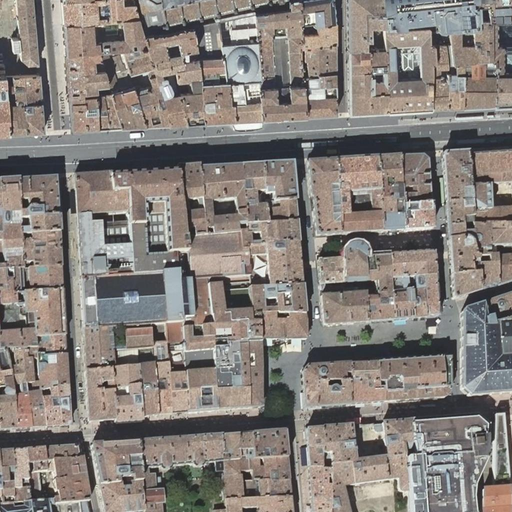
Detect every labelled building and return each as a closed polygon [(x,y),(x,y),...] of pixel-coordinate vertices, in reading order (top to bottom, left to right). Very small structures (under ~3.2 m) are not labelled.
[(15,0),(16,6),(13,6),(14,16),(17,16),(17,23),(16,23),(15,25),(15,36),(17,39),(19,39),(19,45),(12,46),(12,51),(19,50),(20,59),(27,64),(38,63),(36,41),(34,20),(32,0),(15,0)] [(99,22),(106,22),(110,22),(122,21),(138,20),(136,13),(134,5),(122,6),(121,0),(73,0),(61,1),(63,25),(90,23),(97,23),(99,22)] [(136,0),(140,16),(141,16),(145,31),(151,29),(152,28),(157,27),(158,28),(164,26),(164,28),(167,28),(167,26),(181,22),(182,24),(184,23),(184,22),(198,18),(199,20),(202,19),(201,18),(216,14),(216,16),(219,16),(218,14),(233,10),(233,12),(236,12),(235,10),(250,6),(250,8),(253,8),(252,6),(267,2),(268,4),(270,4),(270,2),(276,0),(281,0),(282,1),(285,0),(284,0),(136,0)] [(300,19),(298,0),(289,0),(288,0),(288,8),(254,13),(255,27),(271,26),(277,25),(283,25),(300,24),(300,23),(300,19)] [(315,24),(334,22),(332,0),(298,0),(300,19),(300,23),(300,24),(300,26),(309,25),(315,24)] [(380,3),(380,0),(346,0),(347,50),(366,48),(365,34),(368,34),(368,26),(382,26),(381,18),(380,3)] [(380,0),(380,3),(381,18),(382,26),(382,28),(427,28),(427,31),(430,31),(435,30),(448,29),(471,30),(478,29),(478,20),(477,19),(477,15),(476,0),(380,0)] [(477,19),(478,20),(494,20),(511,20),(511,19),(511,0),(476,0),(477,15),(477,19)] [(220,39),(256,35),(255,27),(254,13),(218,21),(220,39)] [(494,20),(494,45),(511,45),(511,19),(511,20),(494,20)] [(143,35),(144,35),(143,32),(142,32),(138,20),(122,21),(110,22),(106,22),(99,22),(97,23),(90,23),(63,25),(66,54),(80,54),(80,53),(99,51),(99,52),(107,51),(123,50),(130,49),(136,49),(147,48),(143,35)] [(474,60),(494,57),(494,45),(494,20),(478,20),(478,29),(471,30),(458,30),(448,30),(449,39),(449,43),(451,63),(454,63),(462,62),(473,60),(474,60)] [(203,122),(234,120),(232,103),(229,103),(228,83),(225,83),(225,82),(224,72),(222,58),(221,45),(220,39),(218,21),(192,27),(196,49),(197,59),(198,67),(200,79),(200,84),(200,90),(201,105),(203,122)] [(334,44),(334,22),(315,24),(309,25),(300,26),(300,33),(300,47),(304,47),(334,44)] [(300,33),(300,26),(300,24),(283,25),(284,35),(284,45),(285,55),(286,65),(286,75),(287,85),(302,84),(301,76),(300,59),(300,53),(300,47),(300,33)] [(258,84),(259,87),(275,86),(275,76),(274,66),(273,56),(272,46),(272,36),(271,26),(255,27),(256,35),(256,41),(260,79),(258,80),(258,84)] [(182,61),(180,52),(187,51),(196,49),(192,27),(162,33),(152,35),(152,33),(144,35),(143,35),(147,48),(152,66),(154,71),(154,74),(155,75),(160,74),(175,70),(183,68),(182,61)] [(427,31),(427,28),(382,28),(383,47),(385,63),(386,111),(430,108),(430,63),(433,62),(432,45),(428,45),(427,37),(431,37),(430,31),(427,31)] [(448,29),(435,30),(436,34),(440,33),(442,37),(444,39),(449,39),(448,30),(448,29)] [(221,45),(256,41),(256,35),(220,39),(221,45)] [(234,120),(261,118),(260,101),(259,87),(258,84),(243,86),(242,81),(258,80),(260,79),(256,41),(221,45),(222,58),(224,72),(225,82),(225,83),(228,83),(229,103),(232,103),(234,120)] [(447,107),(461,106),(461,88),(461,74),(462,62),(454,63),(451,63),(449,43),(444,44),(446,64),(446,67),(446,72),(446,81),(446,93),(447,107)] [(334,73),(334,44),(304,47),(300,47),(300,53),(300,59),(301,76),(307,75),(334,73)] [(446,64),(444,44),(432,45),(433,62),(430,63),(430,108),(447,107),(446,93),(446,81),(446,72),(446,67),(446,64)] [(494,104),(511,103),(511,45),(494,45),(494,57),(494,70),(494,74),(494,104)] [(349,112),(349,113),(350,113),(386,111),(385,63),(383,47),(366,48),(347,50),(348,111),(348,112),(349,112)] [(149,67),(152,66),(147,48),(136,49),(139,55),(133,57),(130,49),(123,50),(124,54),(128,68),(129,73),(137,71),(149,67)] [(139,55),(136,49),(130,49),(133,57),(139,55)] [(195,80),(200,79),(198,67),(197,59),(196,49),(187,51),(180,52),(182,61),(183,68),(175,70),(177,82),(185,81),(189,81),(195,80)] [(95,86),(108,85),(99,52),(99,51),(80,53),(80,54),(66,54),(69,95),(86,93),(95,92),(96,92),(95,86)] [(118,90),(133,85),(129,73),(128,68),(124,54),(119,55),(121,63),(124,64),(125,69),(113,72),(109,58),(107,51),(99,52),(108,85),(110,90),(110,92),(118,90)] [(461,106),(494,104),(494,74),(494,70),(494,57),(474,60),(473,60),(472,61),(471,61),(470,61),(470,62),(470,63),(469,63),(469,64),(468,65),(468,66),(468,74),(461,74),(461,88),(461,106)] [(473,60),(462,62),(461,74),(468,74),(468,66),(468,65),(469,64),(469,63),(470,63),(470,62),(470,61),(471,61),(472,61),(473,60)] [(177,82),(175,70),(160,74),(162,80),(166,79),(167,81),(167,82),(168,82),(169,83),(169,84),(171,89),(171,90),(171,91),(171,92),(170,92),(170,93),(170,94),(169,94),(169,95),(168,95),(179,93),(177,82)] [(144,125),(170,126),(162,98),(162,97),(160,89),(158,88),(157,83),(157,82),(155,75),(154,74),(154,71),(150,72),(151,75),(149,76),(150,82),(151,85),(144,87),(142,87),(137,71),(129,73),(133,85),(134,90),(144,125)] [(335,85),(334,73),(307,75),(301,76),(302,84),(302,85),(303,98),(304,116),(334,114),(335,112),(335,95),(335,85)] [(40,89),(38,74),(12,76),(13,86),(5,86),(5,90),(5,92),(14,91),(40,89)] [(170,126),(186,125),(183,109),(179,95),(179,93),(168,95),(169,95),(169,94),(170,94),(170,93),(170,92),(171,92),(171,91),(171,90),(171,89),(169,84),(169,83),(168,82),(167,82),(167,81),(166,79),(162,80),(160,74),(155,75),(157,82),(157,83),(158,88),(160,89),(162,97),(162,98),(170,126)] [(13,86),(12,76),(4,77),(5,86),(13,86)] [(186,125),(203,122),(201,105),(200,90),(200,84),(200,79),(195,80),(189,81),(185,81),(188,86),(188,92),(179,93),(179,95),(183,109),(186,125)] [(188,86),(185,81),(177,82),(179,93),(188,92),(188,86)] [(289,116),(304,116),(303,98),(302,85),(302,84),(287,85),(288,99),(282,100),(277,100),(276,86),(275,86),(259,87),(260,101),(261,118),(278,117),(283,117),(289,116)] [(121,127),(144,125),(134,90),(133,85),(118,90),(110,92),(111,94),(121,127)] [(41,103),(40,89),(14,91),(5,92),(6,105),(15,105),(41,103)] [(0,90),(0,134),(8,134),(6,105),(5,92),(5,90),(0,90)] [(72,130),(98,128),(95,95),(86,96),(86,93),(69,95),(72,130)] [(108,128),(121,127),(111,94),(103,95),(108,128)] [(98,128),(108,128),(103,95),(95,95),(98,128)] [(43,132),(41,103),(15,105),(6,105),(8,134),(43,132)] [(511,152),(487,154),(467,154),(469,203),(470,226),(486,226),(487,246),(493,246),(505,246),(511,245),(511,224),(511,223),(511,222),(511,152)] [(441,157),(445,205),(469,203),(467,154),(443,155),(441,157)] [(421,157),(397,158),(400,206),(429,204),(426,161),(421,157)] [(397,158),(375,159),(380,233),(402,231),(400,206),(397,158)] [(375,159),(334,162),(339,235),(380,233),(375,159)] [(339,235),(334,162),(307,163),(306,164),(306,165),(309,198),(311,198),(314,237),(315,237),(339,235)] [(289,164),(261,166),(266,224),(295,223),(290,165),(289,164)] [(176,272),(177,282),(188,281),(204,280),(219,279),(242,277),(241,271),(248,271),(246,247),(239,247),(238,233),(224,234),(205,236),(201,203),(202,203),(198,169),(198,165),(175,167),(175,171),(184,239),(185,252),(175,253),(176,272)] [(239,167),(244,226),(266,224),(261,166),(239,167)] [(218,168),(224,234),(238,233),(238,226),(244,226),(239,167),(218,168)] [(218,168),(198,169),(202,203),(201,203),(205,236),(224,234),(218,168)] [(91,278),(176,272),(175,253),(185,252),(184,239),(175,171),(142,173),(109,175),(111,192),(126,192),(127,211),(89,215),(76,216),(77,225),(79,270),(91,269),(91,278)] [(75,191),(76,216),(89,215),(127,211),(126,192),(111,192),(109,175),(109,173),(73,176),(74,191),(75,191)] [(35,179),(17,180),(18,200),(18,212),(18,220),(19,224),(19,225),(19,230),(19,236),(29,235),(58,233),(57,217),(55,180),(54,179),(53,178),(35,179)] [(3,265),(4,270),(8,270),(14,269),(22,268),(22,264),(21,255),(21,253),(20,248),(20,241),(19,236),(19,230),(19,225),(19,224),(18,220),(18,212),(18,200),(17,180),(0,181),(0,240),(0,241),(2,257),(3,265)] [(469,203),(445,205),(446,227),(470,226),(469,203)] [(400,206),(402,231),(429,229),(430,228),(429,204),(400,206)] [(244,232),(238,233),(239,247),(246,247),(297,243),(295,223),(266,224),(244,226),(244,232)] [(470,226),(446,227),(447,240),(462,239),(463,239),(464,239),(465,240),(466,240),(469,244),(472,257),(477,256),(494,256),(494,251),(493,246),(487,246),(486,226),(470,226)] [(29,235),(19,236),(20,241),(20,248),(21,253),(59,251),(58,233),(29,235)] [(462,239),(447,240),(450,275),(470,274),(469,266),(477,266),(477,256),(472,257),(469,244),(466,240),(465,240),(464,239),(463,239),(462,239)] [(297,243),(246,247),(248,271),(267,270),(267,272),(300,270),(297,243)] [(341,259),(343,290),(352,289),(352,282),(374,281),(375,294),(390,293),(392,293),(391,280),(389,281),(388,256),(365,257),(365,256),(365,255),(365,254),(365,253),(364,252),(364,251),(363,250),(363,249),(362,248),(361,247),(360,246),(360,245),(359,245),(358,245),(357,245),(356,245),(356,244),(355,245),(354,244),(353,244),(352,244),(351,244),(350,245),(349,245),(348,245),(347,246),(346,246),(345,248),(343,250),(343,251),(342,251),(342,252),(342,253),(341,253),(341,254),(341,255),(341,256),(341,257),(341,258),(341,259)] [(505,250),(494,251),(494,256),(496,255),(497,286),(511,281),(511,258),(511,253),(511,250),(505,250)] [(59,251),(21,253),(21,255),(22,264),(22,268),(23,269),(26,269),(32,269),(60,268),(59,251)] [(389,281),(391,280),(406,279),(412,279),(412,284),(412,291),(422,290),(425,318),(436,317),(437,316),(432,253),(388,256),(389,281)] [(494,256),(477,256),(477,266),(478,292),(497,286),(496,255),(494,256)] [(316,261),(319,291),(343,290),(341,259),(324,260),(321,260),(317,261),(316,261)] [(470,274),(450,275),(451,299),(453,300),(478,292),(477,266),(469,266),(470,274)] [(0,351),(6,350),(25,349),(35,349),(35,338),(64,336),(61,291),(27,293),(23,293),(23,276),(23,275),(23,274),(24,273),(25,272),(26,272),(26,269),(23,269),(22,268),(14,269),(14,279),(8,279),(8,270),(4,270),(0,270),(0,351)] [(32,269),(26,269),(26,272),(25,272),(24,273),(23,274),(23,275),(23,276),(23,293),(27,293),(61,291),(60,268),(32,269)] [(79,270),(79,279),(91,278),(91,269),(79,270)] [(267,270),(248,271),(241,271),(242,277),(249,276),(250,288),(268,287),(268,289),(301,286),(300,270),(267,272),(267,270)] [(170,324),(180,323),(179,319),(177,282),(176,272),(91,278),(79,279),(82,329),(110,328),(165,324),(170,324)] [(251,344),(259,344),(259,340),(258,314),(250,315),(250,314),(223,316),(220,284),(219,279),(204,280),(210,334),(250,331),(251,344)] [(390,293),(392,321),(412,319),(409,291),(407,292),(406,284),(406,279),(391,280),(392,293),(390,293)] [(165,333),(166,343),(166,344),(181,343),(181,347),(181,352),(182,355),(185,354),(186,364),(186,366),(194,366),(209,366),(209,372),(213,372),(225,372),(225,376),(260,374),(259,344),(251,344),(250,331),(210,334),(204,280),(188,281),(177,282),(179,319),(180,323),(170,324),(170,332),(165,333)] [(268,287),(250,288),(249,288),(250,314),(250,315),(258,314),(265,314),(303,314),(302,300),(301,286),(268,289),(268,287)] [(343,290),(346,324),(365,323),(364,299),(364,295),(364,294),(363,294),(362,288),(352,289),(343,290)] [(343,290),(319,291),(318,292),(321,325),(323,327),(346,325),(346,324),(343,290)] [(409,291),(412,319),(425,318),(422,290),(412,291),(409,291)] [(364,299),(365,323),(392,321),(390,293),(375,294),(375,298),(367,298),(364,299)] [(483,320),(481,304),(462,311),(460,313),(460,356),(460,390),(467,397),(511,393),(511,293),(511,294),(511,316),(489,324),(488,319),(483,320)] [(511,294),(481,304),(483,320),(488,319),(489,324),(511,316),(511,294)] [(258,314),(259,340),(305,340),(305,322),(303,314),(265,314),(258,314)] [(82,329),(84,371),(110,369),(113,369),(112,352),(137,350),(152,349),(151,344),(166,343),(165,333),(165,324),(110,328),(82,329)] [(35,349),(25,349),(25,360),(31,359),(36,360),(36,355),(42,354),(42,357),(47,357),(53,357),(65,356),(64,336),(35,338),(35,349)] [(151,344),(152,349),(153,362),(158,416),(171,415),(167,365),(166,353),(166,348),(166,344),(166,343),(151,344)] [(9,372),(15,430),(29,429),(26,394),(25,384),(32,383),(33,383),(38,383),(36,360),(31,359),(25,360),(25,349),(6,350),(7,358),(9,367),(9,372)] [(152,349),(137,350),(138,364),(138,367),(140,390),(139,390),(142,417),(158,416),(153,362),(152,349)] [(0,373),(9,372),(9,367),(7,358),(6,350),(0,351),(0,373)] [(110,369),(114,420),(114,423),(142,421),(142,417),(139,390),(140,390),(138,367),(138,364),(137,350),(112,352),(113,369),(110,369)] [(167,365),(171,415),(185,414),(183,374),(182,364),(182,355),(181,352),(166,353),(167,365)] [(67,386),(65,356),(53,357),(47,357),(42,357),(42,354),(36,355),(36,360),(38,383),(39,391),(47,389),(48,389),(54,388),(55,388),(67,386)] [(383,383),(383,393),(449,388),(448,358),(443,358),(380,362),(376,362),(376,383),(377,383),(383,383)] [(349,384),(376,383),(376,362),(349,364),(349,381),(349,384)] [(183,374),(185,414),(216,411),(213,372),(209,372),(192,373),(192,368),(186,369),(186,366),(186,364),(182,364),(183,374)] [(349,381),(349,364),(322,366),(306,367),(301,372),(304,410),(314,409),(317,382),(349,381)] [(110,369),(84,371),(87,421),(89,422),(114,420),(110,369)] [(0,373),(0,431),(15,430),(9,372),(0,373)] [(213,372),(216,411),(228,410),(225,376),(225,372),(213,372)] [(260,374),(225,376),(228,410),(238,410),(248,409),(260,408),(260,374)] [(349,406),(349,384),(349,381),(317,382),(314,409),(349,406)] [(26,394),(29,429),(44,428),(40,399),(39,391),(38,383),(33,383),(32,383),(25,384),(26,394)] [(382,404),(383,393),(383,383),(377,383),(376,383),(349,384),(349,406),(382,404)] [(69,425),(67,386),(55,388),(60,427),(68,427),(69,425)] [(47,389),(39,391),(40,399),(44,428),(60,427),(55,388),(54,388),(48,389),(47,389)] [(449,388),(383,393),(382,404),(443,399),(449,393),(449,388)] [(502,415),(493,416),(492,436),(491,483),(491,490),(482,491),(480,491),(479,500),(479,511),(506,511),(506,479),(502,415)] [(471,511),(470,500),(471,489),(472,488),(472,487),(471,482),(470,461),(484,460),(485,440),(485,435),(485,427),(474,417),(410,422),(411,444),(412,455),(412,458),(404,459),(406,493),(407,497),(407,500),(407,511),(471,511)] [(411,444),(410,422),(380,424),(380,425),(371,425),(369,425),(369,426),(361,426),(360,426),(358,426),(349,427),(349,428),(350,435),(355,434),(357,431),(357,427),(358,427),(358,428),(372,427),(371,426),(372,426),(373,430),(375,433),(381,432),(382,439),(383,447),(385,458),(382,458),(380,458),(380,459),(359,461),(358,461),(353,462),(352,451),(351,442),(351,443),(341,444),(342,460),(340,464),(330,465),(329,465),(329,466),(329,470),(329,484),(329,488),(330,495),(330,499),(330,511),(347,510),(342,487),(352,485),(385,481),(397,480),(398,490),(398,491),(398,492),(399,492),(399,493),(400,493),(401,493),(402,493),(403,493),(406,493),(404,459),(412,458),(412,455),(411,444)] [(329,460),(330,465),(340,464),(342,460),(341,444),(351,443),(350,435),(349,428),(349,427),(349,426),(321,429),(321,448),(321,454),(329,453),(329,460)] [(321,448),(321,429),(306,430),(305,430),(306,447),(321,448)] [(251,433),(252,460),(258,460),(261,460),(262,460),(267,459),(286,458),(284,432),(282,431),(251,433)] [(243,461),(252,460),(251,433),(236,435),(237,461),(243,461)] [(237,461),(236,435),(221,436),(221,457),(222,457),(224,458),(224,460),(224,462),(237,461)] [(238,472),(237,461),(224,462),(224,460),(224,458),(222,457),(221,457),(221,436),(186,438),(187,465),(188,472),(202,471),(209,471),(210,466),(209,466),(208,470),(202,471),(201,467),(203,465),(203,464),(208,464),(211,463),(215,463),(215,470),(215,472),(218,472),(222,472),(222,476),(222,478),(221,478),(223,499),(223,501),(224,501),(242,500),(240,482),(240,476),(238,476),(238,472)] [(187,465),(186,438),(169,440),(158,441),(152,441),(136,442),(139,469),(140,481),(141,485),(143,485),(143,488),(141,488),(141,493),(143,511),(159,511),(159,504),(162,504),(161,492),(155,492),(154,487),(154,478),(154,475),(148,476),(148,468),(153,468),(160,467),(160,468),(162,470),(169,470),(171,468),(171,466),(187,465)] [(139,469),(136,442),(91,446),(90,446),(98,486),(118,484),(121,483),(122,483),(126,483),(130,482),(132,482),(140,481),(139,469)] [(44,462),(44,472),(53,471),(52,461),(77,458),(75,447),(74,446),(43,449),(44,462)] [(308,467),(320,466),(321,454),(321,448),(306,447),(308,467)] [(38,472),(44,472),(44,462),(43,449),(25,450),(26,465),(27,473),(32,473),(38,472)] [(26,465),(25,450),(12,451),(12,464),(13,473),(13,489),(13,498),(13,504),(29,502),(28,488),(27,481),(27,473),(26,465)] [(12,464),(12,451),(0,451),(0,488),(0,491),(1,505),(6,504),(13,504),(13,498),(13,489),(13,473),(12,464)] [(320,466),(326,466),(326,461),(329,460),(329,453),(321,454),(320,466)] [(77,503),(86,502),(88,502),(89,502),(86,487),(85,478),(82,457),(77,458),(52,461),(53,471),(54,480),(53,480),(53,481),(52,481),(53,492),(55,492),(55,499),(52,500),(52,505),(69,503),(77,503)] [(258,460),(252,460),(243,461),(244,472),(248,472),(248,475),(251,475),(251,481),(259,481),(263,481),(288,480),(286,458),(267,459),(262,460),(261,460),(258,460)] [(308,467),(310,499),(330,499),(330,495),(329,488),(329,484),(329,470),(327,470),(320,470),(320,466),(308,467)] [(290,498),(288,480),(263,481),(259,481),(251,481),(240,482),(242,500),(248,500),(255,499),(290,498)] [(98,486),(103,511),(134,511),(137,511),(143,511),(141,493),(141,488),(141,485),(140,481),(132,482),(130,482),(126,483),(122,483),(121,483),(118,484),(98,486)] [(248,500),(242,500),(224,501),(225,510),(225,511),(240,511),(240,509),(256,509),(256,511),(290,511),(290,498),(255,499),(248,500)] [(223,501),(223,499),(207,500),(208,511),(212,511),(225,511),(225,510),(224,501),(223,501)] [(310,499),(310,511),(328,511),(330,511),(330,499),(310,499)] [(0,511),(87,511),(86,502),(77,503),(69,503),(69,511),(48,511),(47,505),(52,505),(52,500),(45,500),(45,501),(41,501),(29,502),(13,504),(6,504),(1,505),(0,504),(0,511)]
